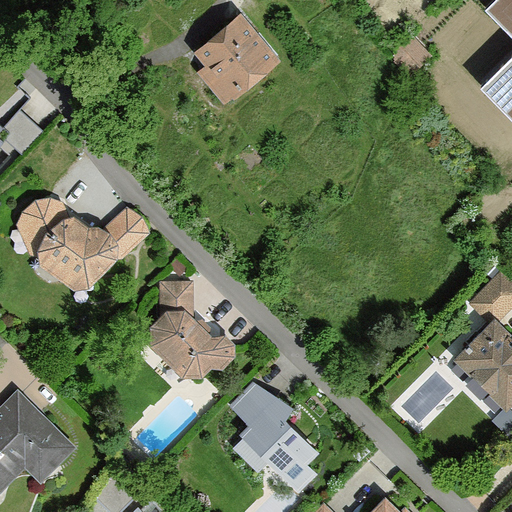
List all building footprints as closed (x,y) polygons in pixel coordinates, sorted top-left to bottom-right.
[(511,0),(495,0),(485,11),(511,35),(511,59),(483,91),(511,117),(511,0)] [(245,14),(192,58),(228,100),(281,56),(245,14)] [(29,209),(18,224),(31,256),(44,257),(44,266),(76,288),(95,286),(148,232),(147,217),(130,206),(112,229),(93,225),(82,214),(69,217),(66,202),(50,198),(37,201),(29,209)] [(492,325),(460,357),(511,409),(511,407),(511,328),(502,319),(511,309),(511,281),(505,275),(473,306),(492,325)] [(161,319),(156,327),(156,345),(186,374),(207,378),(218,365),(231,368),(241,358),(241,344),(234,334),(220,333),(193,311),(192,282),(160,283),(161,319)] [(303,461),(317,446),(284,414),(293,403),(255,383),(236,404),(255,421),(246,431),(287,472),(302,459),(303,461)] [(40,478),(73,444),(19,389),(0,408),(0,488),(26,464),(40,478)] [(405,511),(389,496),(372,511),(405,511)]
